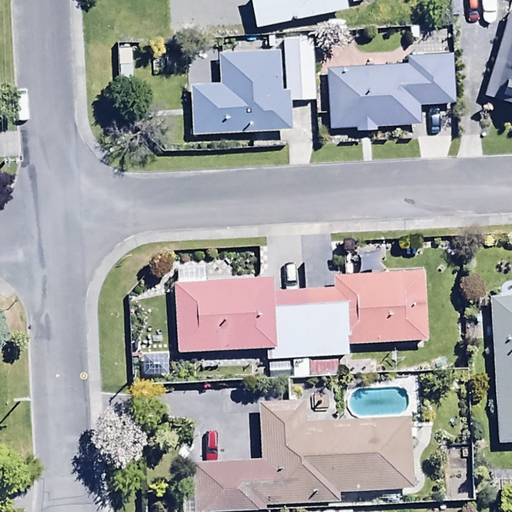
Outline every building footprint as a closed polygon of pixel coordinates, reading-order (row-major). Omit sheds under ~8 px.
[(267,0),(250,3),(256,35),(348,18),(344,0),(267,0)] [(370,0),(349,0),(352,10),(371,5),(370,0)] [(511,19),(508,19),(484,103),(511,111),(511,19)] [(292,98),(292,106),(313,106),(312,47),(284,47),(285,98),(292,98)] [(191,91),(191,140),(292,139),(292,99),(281,99),(280,59),(219,59),(220,91),(191,91)] [(406,72),(326,74),(327,136),(356,136),(356,140),(376,140),(376,134),(420,133),(419,112),(454,112),(452,62),(406,63),(406,72)] [(265,357),(265,365),(350,362),(350,354),(426,351),(423,280),(333,284),(333,296),(274,299),(273,287),(173,291),(176,361),(265,357)] [(511,302),(489,304),(498,452),(511,451),(511,302)] [(192,470),(193,511),(337,511),(337,502),(411,499),(408,430),(303,434),(302,409),(257,411),(259,468),(192,470)]
